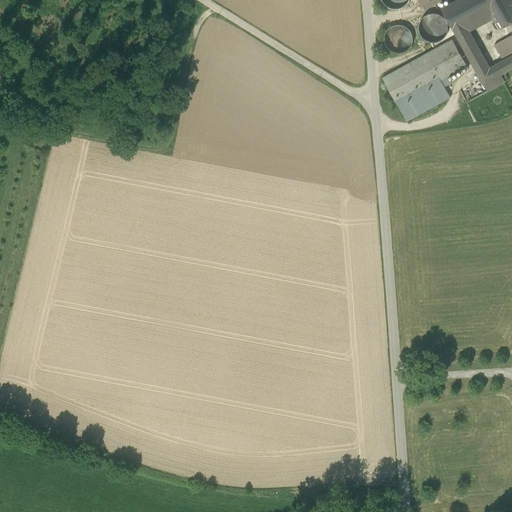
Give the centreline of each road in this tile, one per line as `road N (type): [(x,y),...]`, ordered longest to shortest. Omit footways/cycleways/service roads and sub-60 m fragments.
road 1 (unclassified): [(405,511),(374,109)]
road 2 (unclassified): [(201,0),(374,109)]
